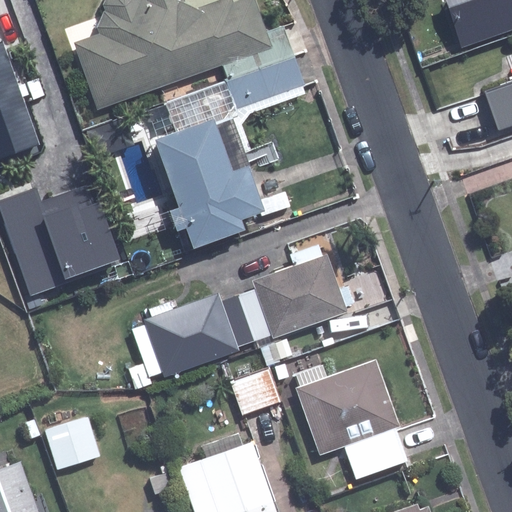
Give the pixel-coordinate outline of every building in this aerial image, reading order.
[(101,0),(100,3),(101,8),(93,25),(96,32),(70,41),(92,106),(217,62),(223,79),(292,55),(280,23),(262,29),(251,0),(229,0),(228,0),(211,0),(193,6),(180,1),(179,0),(101,0)] [(511,0),(446,0),(463,48),(511,31),(511,0)] [(0,42),(0,158),(39,144),(0,42)] [(223,79),(234,108),(302,84),(292,55),(223,79)] [(511,81),(483,91),(498,129),(511,124),(511,81)] [(209,119),(150,139),(173,209),(164,211),(171,231),(181,227),(188,247),(239,229),(235,218),(258,210),(243,165),(227,170),(209,119)] [(0,200),(0,210),(29,293),(121,261),(93,184),(42,203),(36,187),(0,200)] [(233,293),(250,338),(268,332),(268,335),(343,308),(342,303),(352,300),(345,282),(335,286),(322,252),(248,279),(251,286),(233,293)] [(140,363),(126,368),(133,386),(147,381),(145,375),(158,370),(160,375),(234,347),(233,344),(250,338),(233,293),(217,299),(213,289),(139,317),(141,324),(128,328),(140,363)] [(42,357),(48,375),(60,372),(53,352),(42,357)] [(296,383),(292,385),(316,452),(340,444),(351,477),(402,458),(391,426),(395,424),(371,356),(323,373),(319,361),(291,371),(296,383)] [(265,367),(228,380),(239,413),(277,399),(265,367)] [(84,415),(41,428),(53,468),(96,455),(84,415)] [(20,421),(26,437),(36,433),(30,417),(20,421)] [(268,421),(253,426),(265,458),(280,452),(268,421)] [(239,511),(270,501),(247,439),(238,442),(234,430),(198,443),(202,455),(193,458),(200,477),(183,483),(193,511),(239,511)] [(36,511),(17,461),(0,467),(0,511),(36,511)] [(163,471),(146,477),(150,491),(168,485),(163,471)] [(239,511),(273,511),(270,501),(239,511)] [(426,511),(423,504),(414,507),(412,502),(384,511),(426,511)]
